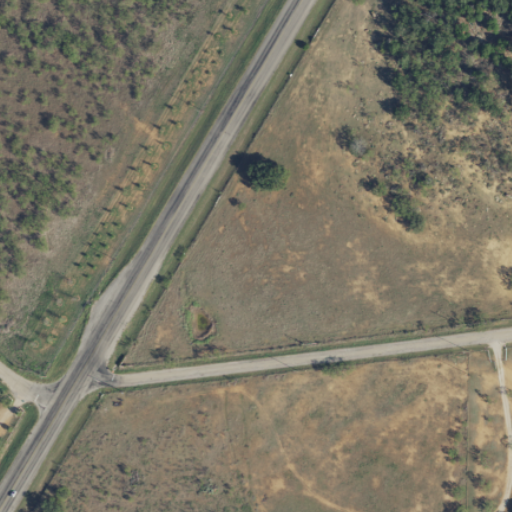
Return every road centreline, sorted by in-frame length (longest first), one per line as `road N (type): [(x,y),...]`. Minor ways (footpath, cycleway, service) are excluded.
road 1 (primary): [(0,489),(294,0)]
road 2 (residential): [(511,349),(55,396)]
